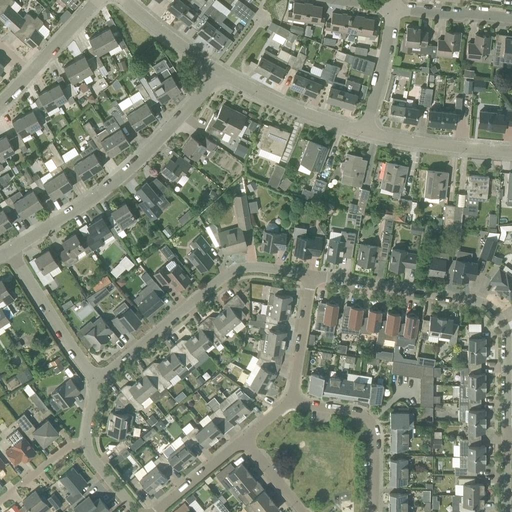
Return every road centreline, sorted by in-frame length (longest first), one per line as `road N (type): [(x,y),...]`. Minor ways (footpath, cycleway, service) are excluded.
road 1 (residential): [(506,442),(506,337),(489,307),(311,275)]
road 2 (residential): [(10,250),(114,183),(218,74)]
road 3 (residential): [(311,275),(233,271),(97,378)]
road 4 (residential): [(374,511),(368,420),(290,398)]
road 5 (residential): [(364,132),(218,74)]
road 6 (residential): [(97,378),(10,250)]
road 7 (residential): [(511,152),(364,132)]
road 8 (residential): [(364,132),(392,8)]
road 9 (residential): [(290,398),(311,275)]
road 10 (residential): [(218,74),(123,0)]
road 11 (residential): [(511,18),(392,8)]
